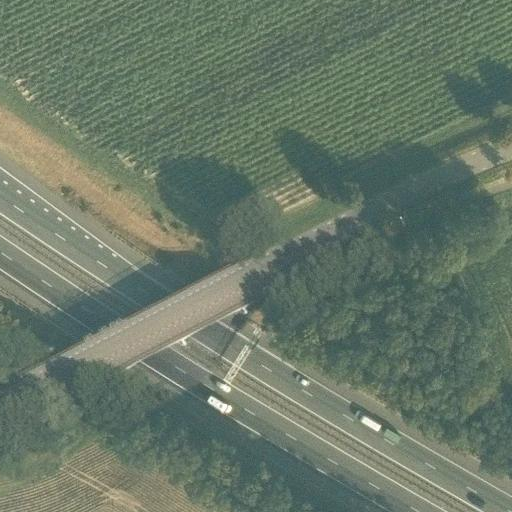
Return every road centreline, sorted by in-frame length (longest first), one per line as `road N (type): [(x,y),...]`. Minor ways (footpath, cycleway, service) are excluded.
road 1 (motorway): [(511,511),(117,278),(0,197)]
road 2 (tertiary): [(0,404),(381,209),(511,153)]
road 3 (motorway): [(0,252),(419,511)]
